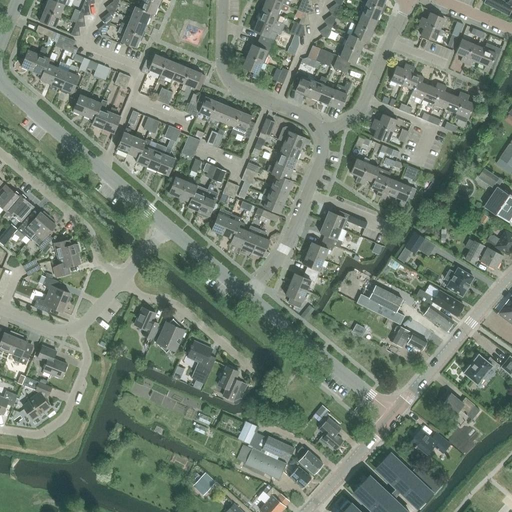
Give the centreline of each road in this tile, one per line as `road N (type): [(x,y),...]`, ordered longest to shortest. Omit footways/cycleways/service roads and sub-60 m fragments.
road 1 (residential): [(166,224),(0,78)]
road 2 (residential): [(321,133),(311,119),(228,83),(220,65),(224,0)]
road 3 (residential): [(393,416),(251,294)]
road 4 (tertiary): [(393,416),(511,276)]
road 5 (residential): [(251,294),(286,248),(322,154),(321,133)]
road 6 (residential): [(120,278),(99,261),(90,229),(0,153)]
road 7 (residential): [(75,329),(88,359),(61,421),(36,435),(0,430)]
road 8 (residential): [(120,278),(138,294),(170,303),(253,370)]
road 9 (tertiary): [(305,511),(393,416)]
